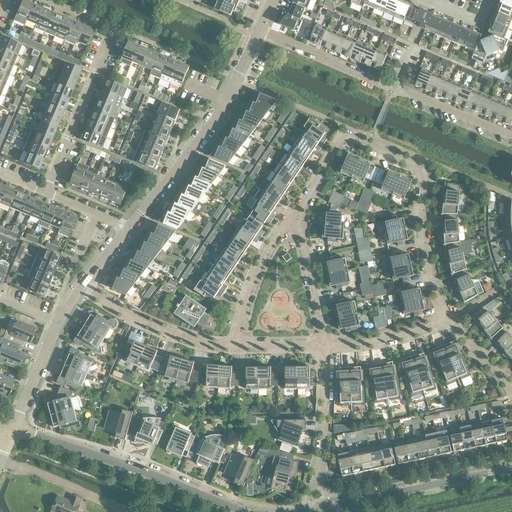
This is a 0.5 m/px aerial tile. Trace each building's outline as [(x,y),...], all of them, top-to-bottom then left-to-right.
[(24,24),(25,20),(32,4),(22,0),(21,0),(14,20),(24,24)] [(235,12),(237,7),(221,0),(218,0),(214,9),(230,16),(232,11),(235,12)] [(290,9),(303,14),(305,8),(307,9),(311,0),(288,0),(288,1),(293,3),(290,9)] [(351,0),(351,3),(363,8),(364,5),(365,0),(351,0)] [(365,0),(364,5),(374,9),(377,0),(365,0)] [(384,13),(389,0),(377,0),(374,9),(384,13)] [(394,17),(401,1),(398,0),(389,0),(384,13),(394,17)] [(401,1),(394,17),(404,21),(411,5),(401,1)] [(511,18),(511,6),(501,2),(497,12),(511,18)] [(25,20),(35,24),(42,8),(32,4),(25,20)] [(414,26),(421,9),(411,5),(404,21),(414,26)] [(35,24),(34,28),(44,32),(52,13),(42,8),(35,24)] [(303,14),(290,9),(288,15),(283,13),(278,24),(298,32),(303,21),(300,20),(303,14)] [(414,26),(425,30),(432,14),(421,9),(414,26)] [(492,22),(509,29),(511,21),(511,18),(497,12),(492,22)] [(62,17),(52,13),(44,32),(54,36),(62,17)] [(435,34),(442,18),(432,14),(425,30),(435,34)] [(54,36),(64,41),(72,21),(62,17),(54,36)] [(445,38),(452,22),(442,18),(435,34),(445,38)] [(64,41),(74,45),(75,41),(82,25),(72,21),(64,41)] [(455,43),(462,27),(452,22),(445,38),(455,43)] [(509,29),(492,22),(488,32),(494,35),(504,39),(505,39),(509,29)] [(320,46),(328,29),(317,24),(310,41),(320,46)] [(92,30),(82,25),(75,41),(86,46),(92,30)] [(465,47),(471,31),(462,27),(455,43),(465,47)] [(328,29),(320,46),(330,50),(338,33),(328,29)] [(7,35),(17,39),(19,35),(9,31),(7,35)] [(471,31),(465,47),(474,51),(475,51),(479,41),(482,35),(471,31)] [(338,33),(330,50),(340,54),(347,37),(338,33)] [(381,40),(394,45),(397,39),(384,34),(381,40)] [(17,39),(27,44),(29,39),(19,35),(17,39)] [(494,35),(493,37),(487,39),(493,53),(499,50),(503,52),(508,40),(505,39),(504,39),(494,35)] [(1,36),(0,38),(0,47),(17,55),(22,45),(1,36)] [(347,37),(340,54),(350,58),(357,41),(347,37)] [(27,44),(37,48),(39,44),(29,39),(27,44)] [(475,51),(474,51),(473,54),(471,58),(484,63),(485,60),(488,61),(489,60),(495,57),(493,53),(487,39),(481,42),(479,41),(475,51)] [(120,62),(130,66),(132,62),(139,46),(129,41),(120,62)] [(357,41),(350,58),(360,62),(367,45),(357,41)] [(37,48),(47,52),(49,48),(39,44),(37,48)] [(370,67),(377,49),(367,45),(360,62),(370,67)] [(132,62),(142,66),(149,50),(139,46),(132,62)] [(0,59),(13,65),(17,55),(0,47),(0,59)] [(47,52),(57,57),(59,52),(49,48),(47,52)] [(377,49),(370,67),(380,71),(388,54),(377,49)] [(159,54),(149,50),(142,66),(152,70),(159,54)] [(439,57),(427,52),(424,58),(437,63),(439,57)] [(169,58),(159,54),(152,70),(150,74),(160,79),(169,58)] [(179,62),(169,58),(160,79),(170,83),(179,62)] [(0,71),(9,75),(13,65),(0,59),(0,71)] [(60,61),(56,71),(77,80),(81,70),(60,61)] [(189,67),(179,62),(170,83),(181,87),(189,67)] [(425,90),(433,73),(422,68),(415,86),(425,90)] [(485,73),(493,76),(504,81),(501,73),(499,68),(489,72),(486,71),(485,73)] [(0,82),(5,85),(9,75),(0,71),(0,82)] [(52,80),(57,82),(56,83),(72,90),(77,80),(56,71),(52,80)] [(433,73),(425,90),(435,94),(443,77),(433,73)] [(443,77),(435,94),(445,98),(453,81),(443,77)] [(128,88),(123,86),(107,79),(103,90),(123,98),(128,88)] [(453,81),(445,98),(455,103),(463,85),(453,81)] [(56,83),(52,93),(68,100),(72,90),(56,83)] [(463,85),(455,103),(465,107),(473,90),(463,85)] [(119,108),(123,98),(103,90),(99,100),(119,108)] [(475,111),(482,94),(473,90),(465,107),(475,111)] [(52,93),(48,103),(64,110),(68,100),(52,93)] [(270,110),(277,101),(258,93),(256,97),(252,95),(249,102),(251,103),(251,102),(270,110)] [(482,94),(475,111),(485,115),(492,98),(482,94)] [(493,95),(492,98),(485,115),(495,119),(502,102),(503,100),(502,99),(502,98),(495,95),(495,96),(493,95)] [(115,118),(119,108),(99,100),(94,110),(115,118)] [(263,119),(270,110),(251,102),(251,103),(249,106),(245,104),(242,111),(244,112),(244,111),(263,119)] [(511,106),(502,102),(495,119),(505,123),(511,107),(511,106)] [(48,103),(44,113),(60,120),(64,110),(48,103)] [(163,103),(158,113),(176,120),(180,110),(163,103)] [(281,115),(286,117),(290,111),(286,108),(281,115)] [(111,128),(115,118),(94,110),(90,119),(111,128)] [(256,128),(263,119),(244,111),(244,112),(242,114),(238,113),(235,120),(237,121),(237,120),(256,128)] [(297,114),(293,111),(289,117),(293,120),(297,114)] [(44,113),(40,123),(56,130),(60,120),(44,113)] [(172,130),(176,120),(158,113),(154,123),(172,130)] [(286,117),(281,115),(277,121),(281,124),(286,117)] [(293,120),(289,117),(285,123),(289,126),(293,120)] [(318,128),(320,125),(310,118),(304,127),(306,129),(306,128),(314,134),(311,137),(323,145),(327,139),(323,137),(325,133),(318,128)] [(107,138),(111,128),(90,119),(86,129),(107,138)] [(249,137),(256,128),(237,120),(237,121),(235,123),(231,122),(228,129),(230,129),(231,129),(249,137)] [(121,132),(125,134),(130,124),(125,122),(121,132)] [(40,123),(36,133),(35,133),(51,140),(56,130),(40,123)] [(167,140),(172,130),(154,123),(150,133),(167,140)] [(273,127),(269,133),(273,135),(277,129),(273,127)] [(305,146),(313,152),(316,148),(320,150),(323,145),(311,137),(314,134),(306,128),(306,129),(300,137),(308,143),(305,146)] [(86,129),(82,140),(102,148),(107,138),(86,129)] [(242,146),(249,137),(231,129),(230,129),(228,132),(225,131),(222,138),(223,138),(224,138),(242,146)] [(281,129),(277,135),(281,138),(285,132),(281,129)] [(47,150),(51,140),(35,133),(36,133),(31,131),(27,141),(47,150)] [(9,133),(5,143),(9,145),(13,135),(9,133)] [(163,150),(167,140),(150,133),(146,143),(163,150)] [(269,133),(265,140),(269,142),(273,135),(269,133)] [(281,138),(277,135),(273,141),(277,144),(281,138)] [(299,155),(307,160),(313,152),(305,146),(308,143),(300,137),(294,146),(302,152),(299,155)] [(235,154),(242,146),(224,138),(223,138),(221,141),(218,139),(215,146),(217,147),(235,154)] [(43,160),(47,150),(27,141),(22,151),(27,153),(43,160)] [(159,160),(163,150),(146,143),(141,141),(137,151),(159,160)] [(261,145),(256,152),(261,154),(265,148),(261,145)] [(293,164),(301,169),(307,160),(299,155),(302,152),(294,146),(288,155),(296,161),(293,164)] [(228,164),(235,154),(217,147),(215,150),(211,148),(208,155),(228,164)] [(269,147),(265,153),(269,156),(273,150),(269,147)] [(133,161),(155,170),(159,160),(137,151),(133,161)] [(256,152),(252,158),(256,161),(261,154),(256,152)] [(39,170),(43,160),(27,153),(23,163),(39,170)] [(265,162),(269,156),(265,153),(261,159),(265,162)] [(352,178),(360,158),(349,153),(346,159),(343,158),(341,163),(344,164),(340,173),(352,178)] [(296,161),(288,155),(282,164),(290,170),(287,173),(295,178),(301,169),(293,164),(296,161)] [(360,158),(352,178),(363,183),(367,174),(371,175),(373,170),(369,169),(372,163),(360,158)] [(226,167),(207,159),(205,162),(201,161),(198,168),(200,168),(219,176),(226,167)] [(134,173),(135,170),(137,166),(127,162),(124,168),(134,173)] [(70,183),(80,188),(89,167),(79,163),(70,183)] [(244,170),(249,172),(253,166),(249,163),(244,170)] [(290,170),(282,164),(276,173),(284,178),(281,182),(289,187),(295,178),(287,173),(290,170)] [(257,165),(253,171),(257,174),(261,168),(257,165)] [(80,188),(90,192),(97,176),(99,171),(89,167),(80,188)] [(212,185),(219,176),(200,168),(198,171),(194,170),(191,177),(193,177),(212,185)] [(253,171),(249,177),(253,180),(257,174),(253,171)] [(392,195),(401,175),(389,171),(387,176),(383,175),(381,180),(385,181),(381,190),(392,195)] [(276,173),(269,182),(277,187),(275,191),(283,196),(289,187),(281,182),(284,178),(276,173)] [(241,174),(237,180),(241,183),(246,176),(241,174)] [(401,175),(392,195),(404,200),(408,191),(411,192),(413,187),(410,186),(412,180),(401,175)] [(90,192),(100,196),(107,180),(97,176),(90,192)] [(205,194),(212,185),(193,177),(191,180),(187,178),(184,185),(186,186),(205,194)] [(117,184),(107,180),(100,196),(110,200),(117,184)] [(121,205),(127,188),(129,184),(119,180),(117,184),(110,200),(121,205)] [(269,182),(264,191),(271,196),(269,200),(277,205),(283,196),(275,191),(277,187),(269,182)] [(249,186),(245,183),(241,189),(245,192),(249,186)] [(443,203),(439,203),(439,205),(439,207),(439,209),(441,211),(442,212),(442,214),(458,214),(459,197),(460,192),(460,186),(445,183),(443,203)] [(234,185),(229,192),(234,194),(238,188),(234,185)] [(198,202),(205,194),(186,186),(184,189),(181,187),(178,194),(179,195),(180,195),(198,202)] [(0,201),(0,203),(9,207),(16,192),(6,187),(0,201)] [(360,199),(366,201),(371,190),(365,188),(360,199)] [(241,198),(245,192),(241,189),(237,195),(241,198)] [(274,209),(277,205),(269,200),(271,196),(264,191),(260,189),(254,198),(257,200),(258,200),(265,205),(263,209),(275,217),(278,212),(274,209)] [(371,190),(366,201),(372,203),(376,193),(371,190)] [(331,197),(342,202),(344,196),(333,191),(331,197)] [(9,207),(19,212),(26,196),(16,192),(9,207)] [(229,192),(225,198),(229,201),(234,194),(229,192)] [(191,211),(198,202),(180,195),(179,195),(177,198),(174,196),(171,203),(173,204),(173,203),(191,211)] [(19,212),(29,216),(36,200),(26,196),(19,212)] [(342,202),(331,197),(329,202),(340,207),(342,202)] [(366,201),(360,199),(358,204),(369,209),(372,203),(366,201)] [(46,204),(36,200),(29,216),(39,220),(46,204)] [(271,223),(275,217),(263,209),(265,205),(258,200),(257,200),(252,209),(250,208),(249,208),(247,209),(246,210),(246,211),(264,223),(267,220),(271,223)] [(184,220),(191,211),(173,203),(173,204),(171,206),(167,205),(164,212),(166,213),(166,212),(184,220)] [(222,203),(217,210),(222,212),(226,206),(222,203)] [(49,224),(56,208),(46,204),(39,220),(37,225),(47,229),(49,224)] [(231,204),(222,217),(226,220),(235,207),(231,204)] [(369,209),(358,204),(356,210),(367,214),(369,209)] [(59,228),(66,212),(56,208),(49,224),(59,228)] [(344,227),(345,215),(335,214),(336,210),(330,209),(330,213),(324,213),(323,225),(344,227)] [(217,210),(213,217),(217,219),(222,212),(217,210)] [(59,228),(57,233),(67,237),(76,217),(66,212),(59,228)] [(177,229),(184,220),(166,212),(166,213),(164,215),(160,214),(157,221),(177,229)] [(260,229),(263,226),(244,213),(243,214),(244,214),(242,216),(242,217),(243,219),(245,220),(239,228),(246,234),(249,230),(260,238),(264,232),(260,229)] [(442,242),(444,243),(444,245),(460,242),(459,225),(458,225),(458,220),(457,215),(458,214),(442,214),(443,234),(439,234),(439,235),(439,236),(440,238),(441,240),(442,242)] [(385,234),(406,229),(404,218),(398,220),(397,216),(392,217),(392,221),(383,223),(385,234)] [(222,226),(226,220),(222,217),(218,223),(222,226)] [(209,222),(205,229),(209,231),(213,224),(209,222)] [(168,241),(175,232),(156,224),(154,228),(150,226),(147,233),(149,234),(168,241)] [(345,235),(343,234),(344,227),(323,225),(322,238),(328,238),(328,242),(333,242),(333,238),(338,239),(338,241),(345,241),(345,235)] [(6,228),(5,230),(5,229),(3,233),(9,236),(11,232),(13,227),(11,226),(6,228)] [(257,243),(260,238),(249,230),(246,234),(239,228),(233,237),(232,237),(240,243),(243,239),(250,244),(253,240),(257,243)] [(205,238),(209,231),(205,229),(200,235),(205,238)] [(214,229),(210,235),(214,238),(218,232),(214,229)] [(406,229),(385,234),(388,245),(397,243),(398,246),(403,245),(402,241),(408,240),(406,229)] [(161,250),(168,241),(149,234),(147,237),(144,235),(140,242),(142,243),(161,250)] [(244,253),(250,244),(243,239),(240,243),(232,237),(233,237),(228,234),(222,244),(226,247),(226,246),(234,252),(237,248),(244,253)] [(210,244),(214,238),(210,235),(206,241),(210,244)] [(357,246),(369,243),(368,237),(356,240),(357,246)] [(462,241),(463,253),(471,252),(470,240),(462,241)] [(452,274),(467,269),(463,253),(462,253),(461,248),(460,243),(460,242),(444,245),(449,264),(445,265),(445,266),(445,267),(446,269),(448,271),(450,272),(451,273),(452,274)] [(154,259),(161,250),(142,243),(140,245),(137,244),(134,251),(135,252),(136,251),(154,259)] [(359,251),(370,249),(369,243),(357,246),(359,251)] [(194,244),(190,251),(194,253),(199,246),(194,244)] [(226,247),(220,255),(228,261),(231,257),(238,262),(244,253),(237,248),(234,252),(226,246),(226,247)] [(202,247),(198,253),(202,256),(206,250),(202,247)] [(56,267),(60,256),(40,248),(35,258),(56,267)] [(360,257),(372,254),(370,249),(359,251),(360,257)] [(147,268),(154,259),(136,251),(135,252),(133,254),(130,253),(127,260),(129,260),(147,268)] [(190,260),(194,253),(190,251),(186,257),(190,260)] [(398,256),(388,258),(391,269),(411,265),(409,254),(403,255),(402,251),(397,252),(398,256)] [(198,253),(194,259),(198,262),(202,256),(198,253)] [(291,258),(288,253),(283,257),(283,256),(282,256),(286,262),(292,258),(291,258)] [(372,254),(360,257),(361,263),(373,260),(372,254)] [(220,255),(214,264),(222,270),(225,266),(232,271),(238,262),(231,257),(228,261),(220,255)] [(325,263),(327,275),(348,270),(345,258),(336,260),(335,257),(330,258),(331,261),(325,263)] [(52,277),(56,267),(35,258),(31,268),(52,277)] [(0,284),(1,285),(7,269),(7,268),(8,264),(7,262),(1,260),(0,260),(0,284)] [(140,277),(147,268),(129,260),(127,263),(123,262),(120,269),(122,269),(140,277)] [(493,276),(498,275),(492,260),(485,263),(488,270),(490,269),(493,276)] [(182,262),(177,269),(182,271),(186,265),(182,262)] [(214,264),(208,273),(216,278),(219,275),(226,280),(232,271),(225,266),(222,270),(214,264)] [(194,268),(190,265),(186,271),(190,274),(194,268)] [(411,265),(391,269),(393,280),(402,278),(403,282),(408,281),(408,277),(414,276),(411,265)] [(47,287),(52,277),(31,268),(27,278),(31,280),(47,287)] [(133,286),(140,277),(122,269),(120,272),(116,270),(113,277),(115,278),(133,286)] [(177,278),(182,271),(177,269),(173,275),(177,278)] [(467,269),(452,274),(460,293),(456,295),(457,296),(458,297),(459,299),(460,300),(462,301),(463,301),(464,301),(464,303),(478,295),(471,279),(469,275),(466,270),(467,270),(467,269)] [(351,282),(348,270),(327,275),(330,287),(336,286),(337,289),(342,288),(341,285),(351,282)] [(186,280),(190,274),(186,271),(182,277),(186,280)] [(208,273),(202,282),(210,287),(213,284),(224,292),(228,287),(224,284),(226,280),(219,275),(216,278),(208,273)] [(507,273),(502,275),(505,282),(510,279),(507,273)] [(126,295),(133,286),(115,278),(113,281),(109,279),(106,286),(126,295)] [(43,297),(47,287),(31,280),(27,290),(43,297)] [(194,290),(204,297),(206,298),(208,298),(209,297),(210,296),(214,298),(216,295),(220,297),(224,292),(213,284),(210,287),(202,282),(200,281),(194,290)] [(372,286),(372,285),(372,282),(360,284),(361,290),(373,288),(372,286)] [(165,283),(160,289),(173,295),(174,295),(177,288),(165,283)] [(372,286),(373,288),(373,291),(385,289),(384,283),(372,285),(372,286)] [(153,285),(148,292),(152,294),(157,288),(153,285)] [(397,305),(422,299),(420,288),(414,290),(413,286),(408,287),(409,291),(394,294),(397,305)] [(373,288),(361,290),(362,296),(374,294),(374,293),(373,291),(373,288)] [(385,289),(373,291),(374,293),(374,294),(375,297),(386,295),(385,289)] [(143,297),(147,300),(152,294),(148,292),(143,297)] [(208,314),(205,313),(207,309),(186,296),(184,299),(173,295),(169,305),(174,307),(172,313),(171,313),(171,314),(218,333),(218,332),(217,332),(220,325),(216,323),(220,315),(210,310),(208,314)] [(398,312),(403,310),(404,315),(414,313),(414,316),(420,315),(419,311),(425,310),(422,299),(397,305),(398,312)] [(337,318),(357,313),(355,301),(345,303),(344,300),(339,301),(340,304),(334,306),(337,318)] [(472,316),(484,331),(481,333),(482,334),(483,335),(485,337),(486,337),(488,337),(489,338),(490,337),(491,339),(503,328),(492,315),(489,311),(493,308),(489,303),(485,307),(475,314),(474,313),(471,315),(472,316)] [(377,309),(378,309),(379,316),(382,328),(388,327),(386,321),(384,308),(383,307),(377,309)] [(390,307),(384,308),(386,321),(392,315),(390,307)] [(357,313),(337,318),(339,330),(345,329),(346,333),(351,331),(350,328),(360,325),(357,313)] [(91,315),(84,326),(104,338),(110,328),(112,329),(115,328),(116,326),(117,324),(117,322),(115,320),(113,319),(111,319),(109,321),(98,314),(95,318),(91,315)] [(376,329),(382,328),(379,316),(373,317),(376,329)] [(10,333),(5,331),(1,329),(0,331),(0,337),(2,338),(15,344),(15,343),(23,347),(25,341),(29,343),(29,342),(30,342),(33,337),(32,336),(35,328),(16,320),(10,333)] [(100,353),(102,353),(100,344),(104,338),(84,326),(78,335),(77,335),(74,341),(74,342),(75,343),(77,344),(78,345),(79,346),(80,346),(82,346),(83,345),(94,352),(95,353),(97,353),(98,353),(100,353)] [(511,359),(511,336),(507,332),(503,329),(503,328),(491,339),(504,352),(502,355),(503,356),(504,357),(506,358),(507,358),(509,358),(510,358),(511,358),(511,359)] [(12,349),(15,344),(2,338),(0,342),(0,344),(2,345),(0,349),(0,361),(18,369),(24,354),(12,349)] [(126,362),(138,367),(146,346),(135,341),(133,345),(127,343),(121,356),(127,359),(126,362)] [(465,368),(458,352),(454,341),(444,345),(457,378),(460,377),(461,380),(470,376),(467,367),(465,368)] [(443,377),(447,386),(456,382),(455,379),(457,378),(444,345),(434,349),(445,376),(443,377)] [(150,368),(158,372),(163,358),(156,355),(158,351),(146,346),(138,367),(149,371),(150,368)] [(69,355),(65,365),(87,374),(89,368),(97,364),(97,363),(97,362),(96,362),(95,361),(94,360),(93,359),(92,358),(80,353),(80,352),(79,351),(78,350),(78,349),(76,349),(75,348),(74,348),(73,348),(71,348),(68,354),(69,355)] [(432,381),(424,353),(413,356),(423,390),(426,390),(427,392),(436,389),(434,380),(432,381)] [(164,377),(176,380),(183,359),(171,355),(169,360),(163,358),(158,372),(165,374),(164,377)] [(409,388),(412,397),(421,394),(421,391),(423,390),(413,356),(403,359),(411,387),(409,388)] [(189,381),(197,383),(200,369),(193,367),(195,362),(183,359),(176,380),(188,384),(189,381)] [(398,390),(393,362),(382,363),(388,399),(391,398),(391,401),(401,399),(399,390),(398,390)] [(374,394),(376,404),(385,402),(385,399),(388,399),(382,363),(371,365),(376,394),(374,394)] [(218,388),(220,365),(208,364),(207,369),(200,369),(197,383),(206,384),(206,387),(218,388)] [(67,385),(79,390),(81,390),(83,390),(85,390),(87,389),(84,381),(87,374),(65,365),(61,376),(60,375),(57,382),(58,383),(59,384),(60,384),(61,385),(62,385),(63,386),(64,386),(65,386),(66,386),(67,385)] [(220,365),(218,388),(230,389),(231,386),(238,386),(239,372),(232,371),(232,367),(220,365)] [(239,372),(238,386),(246,386),(246,390),(259,390),(258,367),(246,367),(246,372),(239,372)] [(258,367),(259,390),(271,389),(271,386),(278,386),(278,372),(271,372),(271,367),(258,367)] [(278,372),(278,386),(285,386),(285,389),(298,389),(297,367),(285,367),(285,372),(278,372)] [(317,386),(317,371),(310,371),(310,367),(297,367),(298,389),(310,389),(310,386),(317,386)] [(338,397),(339,406),(349,406),(349,403),(351,403),(350,367),(339,368),(340,397),(338,397)] [(362,396),(361,367),(350,367),(351,403),(354,403),(354,405),(364,405),(364,396),(362,396)] [(0,370),(1,368),(0,368),(0,392),(6,396),(13,381),(0,375),(0,370)] [(122,379),(124,374),(115,370),(113,375),(122,379)] [(48,404),(51,415),(73,409),(70,398),(73,391),(60,387),(57,396),(55,397),(55,396),(54,395),(53,395),(52,395),(51,395),(49,395),(48,396),(47,397),(45,398),(47,405),(48,404)] [(490,398),(499,395),(496,387),(488,390),(490,398)] [(76,420),(73,409),(51,415),(54,427),(59,426),(60,431),(72,427),(73,427),(74,429),(76,430),(79,430),(81,429),(82,426),(82,424),(81,422),(79,421),(76,420)] [(115,437),(125,440),(133,412),(123,409),(121,415),(110,411),(105,429),(117,432),(115,437)] [(249,416),(240,416),(240,421),(244,425),(249,425),(249,416)] [(98,419),(95,418),(91,417),(87,430),(94,432),(98,419)] [(147,418),(143,418),(143,419),(144,419),(144,421),(143,421),(134,442),(150,445),(151,442),(157,445),(163,431),(157,428),(160,421),(161,419),(162,419),(159,418),(156,418),(152,418),(150,418),(147,418)] [(492,421),(497,443),(508,440),(503,418),(492,421)] [(306,420),(272,420),(272,422),(280,437),(279,440),(296,446),(302,430),(306,430),(306,420)] [(481,423),(486,445),(497,443),(492,421),(481,423)] [(471,425),(475,447),(486,445),(481,423),(471,425)] [(334,426),(334,433),(353,430),(353,425),(334,426)] [(460,428),(465,450),(475,447),(471,425),(460,428)] [(187,458),(195,437),(174,428),(166,449),(187,458)] [(454,452),(461,451),(465,450),(460,428),(449,430),(454,452)] [(436,433),(441,455),(452,453),(447,431),(436,433)] [(425,435),(430,457),(441,455),(436,433),(425,435)] [(208,437),(205,437),(205,438),(206,438),(206,440),(206,441),(203,440),(197,454),(200,455),(196,463),(209,468),(212,461),(219,464),(225,449),(218,446),(221,438),(222,436),(224,437),(224,436),(220,436),(217,435),(215,436),(211,436),(210,436),(208,437)] [(415,438),(420,460),(430,457),(425,435),(415,438)] [(404,440),(409,462),(420,460),(415,438),(404,440)] [(409,462),(404,440),(393,442),(398,464),(409,462)] [(380,445),(385,467),(396,465),(391,443),(380,445)] [(369,447),(374,469),(385,467),(380,445),(369,447)] [(271,455),(272,449),(261,446),(258,452),(271,455)] [(359,450),(364,472),(374,469),(369,447),(359,450)] [(348,452),(353,474),(364,472),(359,450),(348,452)] [(353,474),(348,452),(337,454),(342,476),(353,474)] [(244,487),(255,460),(245,456),(243,461),(232,457),(225,473),(236,478),(234,483),(244,487)] [(295,476),(298,463),(300,463),(274,456),(270,473),(275,475),(274,477),(274,480),(271,489),(285,492),(287,483),(294,485),(296,476),(295,476)] [(79,505),(81,500),(73,496),(71,502),(58,496),(52,511),(53,511),(76,511),(79,506),(79,505)]
